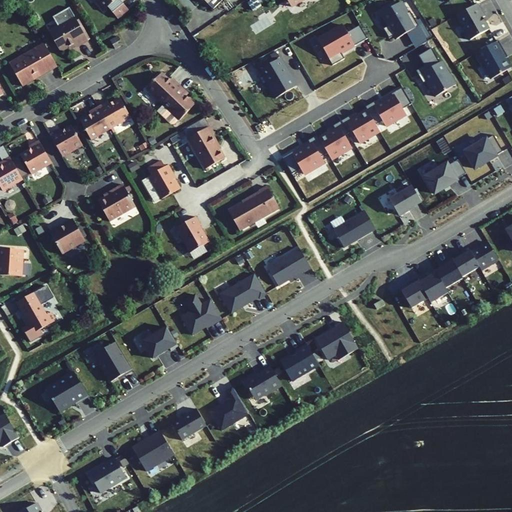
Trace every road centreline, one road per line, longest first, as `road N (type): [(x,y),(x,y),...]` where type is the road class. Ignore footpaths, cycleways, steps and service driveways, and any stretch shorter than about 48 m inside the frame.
road 1 (residential): [(49,461),(48,449),(336,282),(423,245),(511,193)]
road 2 (residential): [(157,37),(195,62),(261,160),(195,201)]
road 3 (residential): [(157,37),(0,128)]
